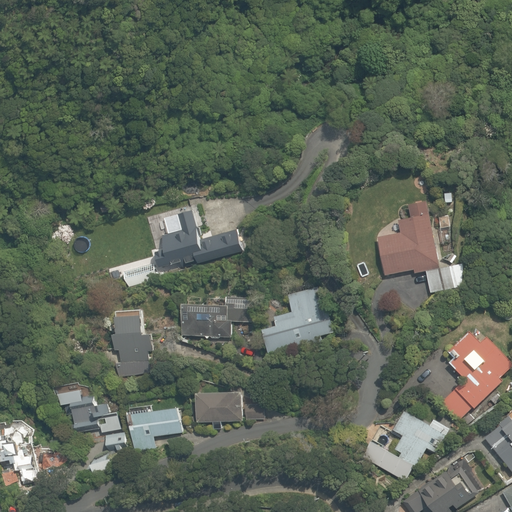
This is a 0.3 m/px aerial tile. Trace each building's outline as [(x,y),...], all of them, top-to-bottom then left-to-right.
[(438,246),(429,201),(409,206),(412,222),(400,224),(402,235),(380,240),(388,276),(413,271),(414,276),(426,273),(431,296),(470,288),(465,262),(442,267),(441,258),(453,264),(457,255),(438,246)] [(156,255),(161,270),(189,262),(190,267),(246,252),(240,232),(206,241),(198,212),(180,217),(184,232),(164,237),(169,252),(156,255)] [(155,262),(124,271),(129,288),(160,279),(155,262)] [(263,321),(270,350),(342,331),(329,284),(288,295),(293,314),(263,321)] [(215,306),(185,306),(185,340),(235,340),(235,323),(249,323),(249,297),(214,297),(215,306)] [(144,311),(120,312),(121,335),(115,336),(116,351),(120,351),(122,375),(151,373),(150,354),(155,353),(154,335),(146,336),(144,311)] [(511,367),(511,357),(491,333),(485,338),(476,328),(451,350),(457,357),(451,362),(461,374),(458,378),(465,387),(460,391),(475,408),(505,382),(501,377),(511,367)] [(64,407),(73,405),(79,434),(102,430),(103,435),(106,434),(109,448),(129,445),(123,412),(112,414),(110,403),(99,405),(95,384),(83,386),(82,380),(59,384),(64,407)] [(201,423),(246,422),(246,417),(268,416),(268,403),(245,404),(245,392),(200,394),(201,423)] [(154,405),(132,408),(137,451),(156,449),(155,438),(185,435),(182,407),(155,410),(154,405)] [(406,481),(427,449),(436,455),(453,428),(430,414),(425,422),(408,411),(397,428),(408,436),(400,449),(404,452),(401,456),(376,441),(366,456),(406,481)] [(511,416),(486,439),(511,470),(511,416)] [(22,420),(19,424),(4,426),(5,432),(0,433),(0,444),(3,462),(14,460),(16,472),(20,471),(22,483),(39,480),(32,433),(35,429),(22,420)] [(55,449),(39,454),(46,475),(62,470),(55,449)] [(110,461),(93,467),(95,475),(113,469),(110,461)] [(453,468),(405,500),(412,511),(454,511),(479,496),(463,472),(458,476),(453,468)] [(511,486),(502,492),(511,509),(511,486)]
